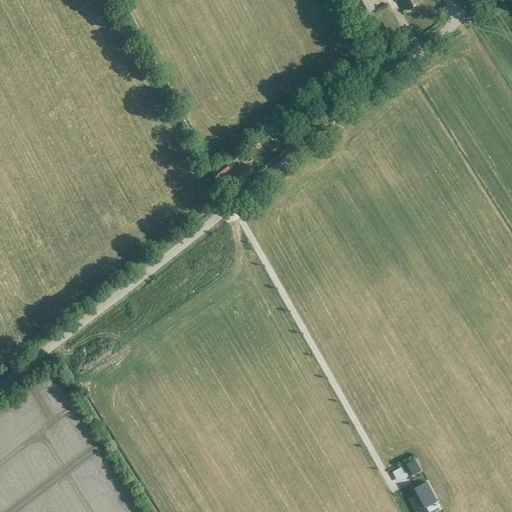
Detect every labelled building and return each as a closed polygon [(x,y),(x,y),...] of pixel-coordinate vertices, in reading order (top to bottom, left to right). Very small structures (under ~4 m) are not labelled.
[(351,0),(361,18),(375,11),(368,0),(351,0)] [(401,0),(407,11),(421,4),(418,0),(401,0)] [(296,138),(312,125),(308,121),(293,134),(296,138)] [(258,146),(269,138),(265,132),(254,141),(258,146)] [(251,173),(245,164),(232,173),(230,170),(230,171),(223,162),(209,173),(216,182),(222,177),(232,191),(247,182),(244,178),(251,173)] [(409,477),(421,471),(415,460),(403,466),(403,467),(409,477)] [(427,482),(415,489),(418,494),(422,501),(416,504),(419,511),(428,511),(440,506),(427,482)]
